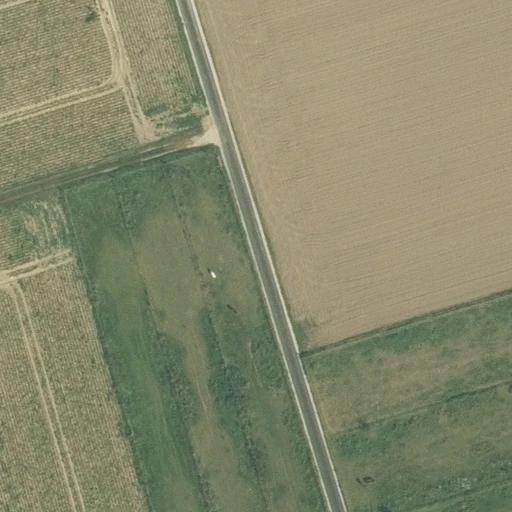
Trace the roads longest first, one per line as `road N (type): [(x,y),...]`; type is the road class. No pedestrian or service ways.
road 1 (track): [(336,511),(181,0)]
road 2 (track): [(221,132),(0,200)]
